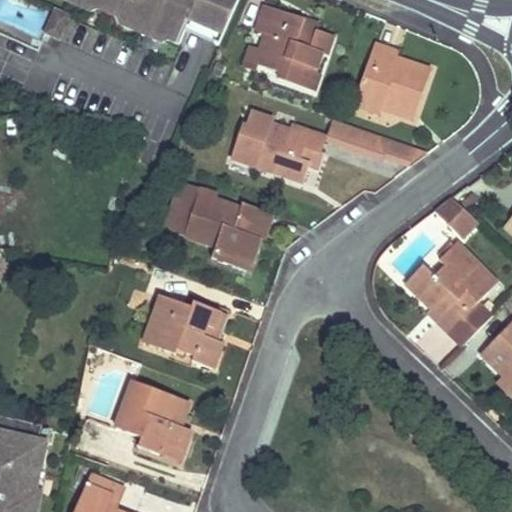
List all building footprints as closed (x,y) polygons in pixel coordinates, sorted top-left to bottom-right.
[(88,0),(63,0),(92,13),(94,7),(86,4),(88,0)] [(124,21),(132,24),(135,17),(160,29),(157,36),(165,39),(180,46),(184,37),(191,23),(197,9),(207,14),(213,0),(88,0),(86,4),(94,7),(124,21)] [(242,0),(213,0),(207,14),(197,9),(191,23),(225,39),(242,0)] [(328,56),(334,37),(317,31),(315,36),(303,32),(306,22),(266,8),(257,33),(267,37),(263,51),(257,66),(281,75),(279,80),(315,94),(321,75),(319,75),(326,55),(328,56)] [(70,16),(57,10),(46,33),(60,39),(70,16)] [(160,29),(135,17),(132,24),(124,21),(121,26),(162,44),(165,39),(157,36),(160,29)] [(257,66),(263,51),(252,47),(244,69),(254,72),(257,66)] [(415,120),(432,72),(398,59),(394,69),(387,66),(392,54),(375,47),(360,90),(368,93),(363,107),(383,115),(386,109),(415,120)] [(363,107),(368,93),(360,90),(355,103),(363,107)] [(273,126),(276,119),(252,110),(247,125),(245,124),(233,157),(261,167),(263,161),(281,168),(279,173),(304,182),(309,168),(315,152),(322,155),(328,138),(293,125),(289,133),(273,126)] [(386,158),(381,136),(335,120),(328,138),(386,158)] [(402,163),(420,150),(381,136),(386,158),(402,163)] [(411,167),(429,153),(420,150),(402,163),(411,167)] [(317,170),(322,155),(315,152),(309,168),(311,169),(317,170)] [(279,173),(281,168),(263,161),(261,167),(279,173)] [(269,233),(274,217),(243,206),(241,211),(215,202),(218,197),(183,184),(166,229),(216,249),(212,259),(235,268),(235,267),(238,260),(252,266),(261,240),(250,235),(253,228),(254,227),(269,233)] [(450,226),(461,215),(455,208),(443,219),(450,226)] [(458,235),(469,224),(468,223),(461,215),(450,226),(458,235)] [(269,233),(254,227),(253,228),(250,235),(261,240),(266,241),(269,233)] [(511,263),(486,237),(485,238),(479,243),(507,271),(508,270),(511,266),(511,263)] [(479,303),(497,284),(458,245),(439,263),(445,268),(435,277),(425,267),(406,285),(432,310),(438,305),(439,306),(446,313),(438,321),(464,348),(493,318),(479,303)] [(252,266),(238,260),(235,267),(235,268),(248,273),(249,273),(252,266)] [(11,281),(13,266),(0,263),(0,283),(2,284),(4,279),(11,281)] [(215,329),(220,315),(221,313),(194,303),(192,309),(162,298),(145,345),(176,356),(178,352),(195,359),(194,363),(214,370),(224,345),(218,342),(215,341),(206,338),(204,337),(207,327),(209,328),(215,330),(215,329)] [(446,313),(439,306),(438,305),(432,310),(429,314),(430,315),(438,321),(446,313)] [(218,342),(228,316),(221,313),(220,315),(215,329),(215,330),(209,328),(207,327),(204,337),(206,338),(215,341),(218,342)] [(511,325),(482,356),(505,379),(506,380),(511,387),(506,393),(511,398),(511,325)] [(506,393),(511,387),(506,380),(505,379),(499,385),(498,385),(506,393)] [(175,425),(178,418),(184,420),(186,421),(192,405),(134,382),(116,429),(143,440),(140,448),(161,456),(164,446),(185,454),(193,433),(183,429),(182,429),(175,425)] [(31,440),(35,424),(0,415),(0,511),(28,511),(34,492),(28,490),(32,471),(31,471),(25,469),(31,440)] [(183,429),(186,421),(184,420),(178,418),(175,425),(182,429),(183,429)] [(32,471),(39,442),(31,440),(25,469),(31,471),(32,471)] [(185,454),(164,446),(161,456),(181,464),(184,455),(185,454)] [(34,492),(38,472),(32,471),(28,490),(34,492)] [(115,511),(111,510),(113,504),(120,507),(128,490),(93,475),(77,511),(115,511)]
